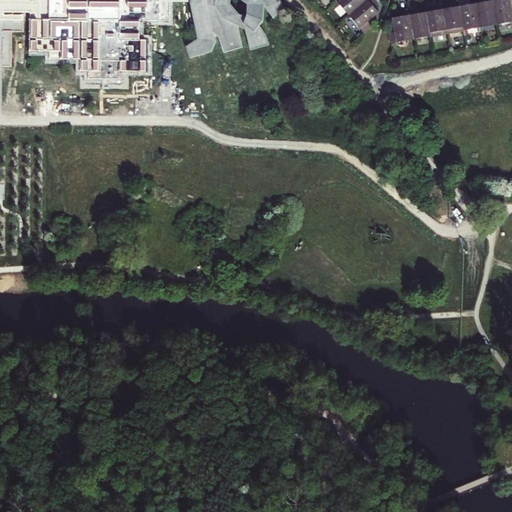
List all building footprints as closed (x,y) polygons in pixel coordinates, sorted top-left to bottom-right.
[(0,0),(0,11),(32,11),(31,50),(51,50),(51,59),(82,59),(82,71),(90,71),(90,78),(122,78),(122,71),(149,71),(150,40),(142,40),(143,21),(170,22),(171,3),(161,2),(161,0),(191,0),(191,3),(198,38),(187,45),(191,57),(213,51),(217,40),(215,32),(219,37),(224,52),(243,47),(244,44),(239,25),(246,29),(251,48),(269,43),(265,30),(261,25),(264,20),(266,9),(274,20),(285,11),(281,0),(0,0)] [(336,0),(344,9),(355,0),(336,0)] [(355,0),(344,9),(359,27),(367,21),(363,15),(374,6),(369,0),(355,0)] [(425,30),(441,27),(436,0),(422,0),(419,1),(420,5),(425,30)] [(458,24),(453,0),(436,0),(441,27),(458,24)] [(453,0),(458,24),(475,21),(471,0),(453,0)] [(492,18),(488,0),(471,0),(475,21),(492,18)] [(488,0),(492,18),(508,15),(505,0),(488,0)] [(425,30),(420,5),(411,7),(410,2),(403,3),(408,33),(425,30)] [(384,37),(408,33),(403,3),(397,5),(397,9),(388,11),(390,26),(383,28),(384,37)]
